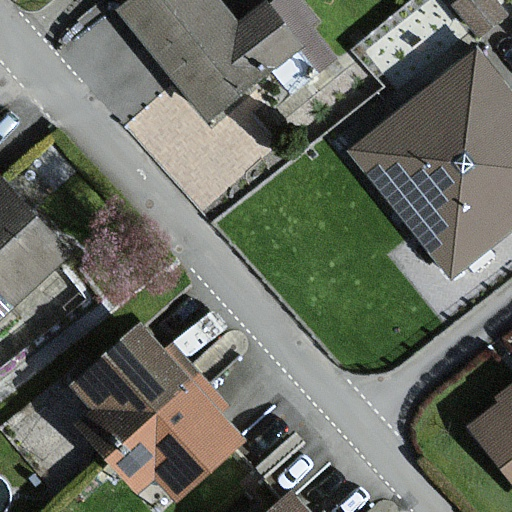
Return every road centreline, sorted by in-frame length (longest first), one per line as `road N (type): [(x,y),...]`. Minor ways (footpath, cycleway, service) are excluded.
road 1 (residential): [(26,61),(357,419)]
road 2 (residential): [(511,294),(357,419)]
road 3 (residential): [(357,419),(438,511)]
